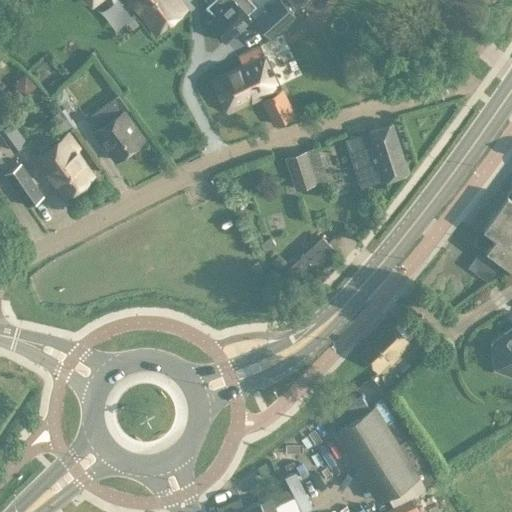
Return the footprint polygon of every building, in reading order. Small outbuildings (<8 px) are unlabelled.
[(184,0),(135,0),(156,26),(186,3),(184,0)] [(205,0),(214,10),(207,16),(224,34),(251,9),(248,6),(254,0),(205,0)] [(286,0),(271,0),(256,14),(269,29),(293,8),(286,0)] [(241,58),(212,73),(228,104),(263,87),(265,90),(261,92),(273,117),(294,108),(281,82),(278,84),(276,81),(280,79),(264,47),(260,39),(237,50),(241,58)] [(87,110),(76,96),(90,86),(80,72),(81,71),(80,70),(52,91),(74,121),(75,121),(74,120),(87,110)] [(143,132),(124,105),(129,101),(118,87),(91,107),(101,121),(95,125),(114,152),(143,132)] [(48,111),(60,127),(71,119),(59,103),(48,111)] [(11,115),(0,123),(0,124),(13,144),(25,135),(11,115)] [(407,165),(391,117),(346,132),(362,180),(407,165)] [(94,167),(66,131),(39,151),(66,188),(94,167)] [(21,155),(17,157),(12,150),(0,157),(0,160),(4,167),(27,200),(44,189),(21,155)] [(276,169),(293,222),(320,213),(302,160),(276,169)] [(511,179),(506,187),(472,234),(511,262),(511,179)] [(321,229),(279,270),(291,283),(333,242),(321,229)] [(487,274),(497,261),(477,246),(467,260),(487,275),(487,274)] [(387,311),(357,339),(380,364),(389,356),(391,358),(412,338),(387,311)] [(511,318),(490,336),(494,362),(511,369),(511,318)] [(374,397),(333,423),(377,493),(418,468),(427,483),(437,476),(396,411),(387,417),(374,397)] [(295,465),(285,470),(301,505),(311,500),(295,465)] [(231,494),(217,501),(221,511),(220,511),(271,511),(278,509),(269,490),(236,505),(231,494)]
